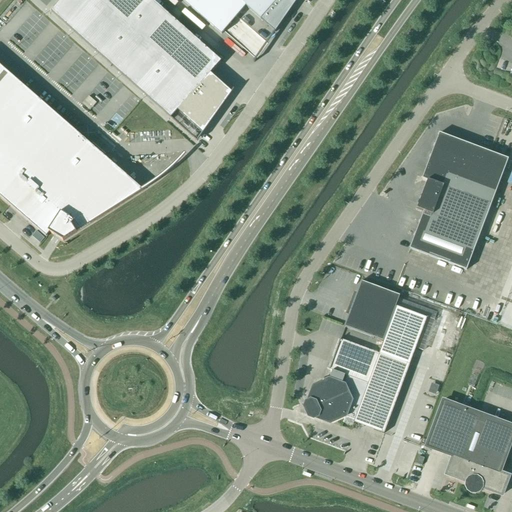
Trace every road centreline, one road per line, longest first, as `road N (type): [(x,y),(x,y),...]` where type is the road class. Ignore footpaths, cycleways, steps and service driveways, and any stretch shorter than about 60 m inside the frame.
road 1 (unclassified): [(327,0),(206,170),(147,220),(55,270),(0,230)]
road 2 (primary): [(397,0),(165,333),(148,343)]
road 3 (unclassified): [(262,443),(301,283),(444,76)]
road 4 (primary): [(201,314),(416,0)]
road 5 (tertiary): [(444,511),(262,443)]
road 6 (primary): [(89,414),(70,456),(14,511)]
